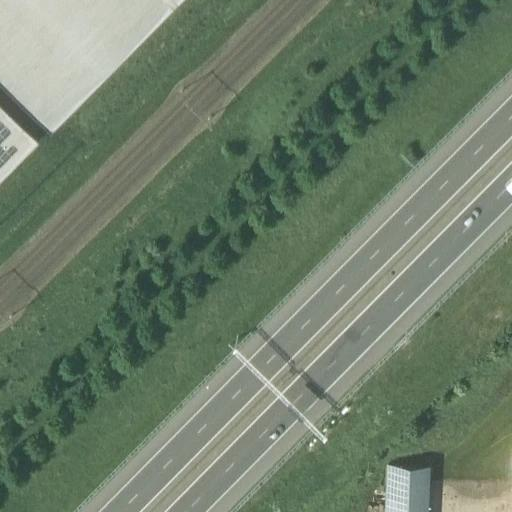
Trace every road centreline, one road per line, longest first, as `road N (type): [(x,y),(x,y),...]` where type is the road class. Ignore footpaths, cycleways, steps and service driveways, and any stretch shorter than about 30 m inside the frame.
road 1 (motorway): [(511,113),(119,511)]
road 2 (motorway): [(187,511),(511,187)]
